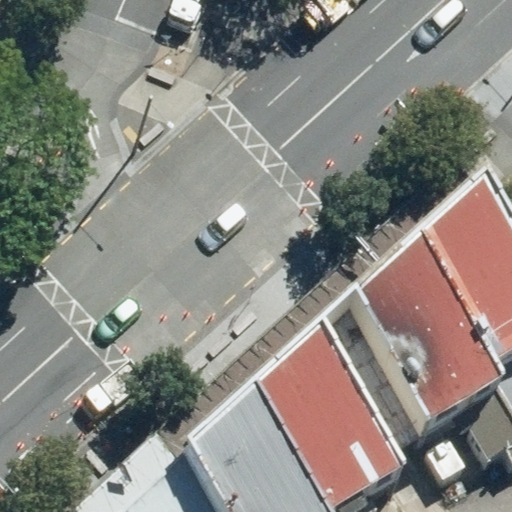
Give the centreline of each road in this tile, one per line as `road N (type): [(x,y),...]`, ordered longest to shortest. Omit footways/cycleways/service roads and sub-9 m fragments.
road 1 (secondary): [(145,295),(456,0)]
road 2 (tertiary): [(145,295),(79,94),(109,0)]
road 3 (secondary): [(0,429),(145,295)]
